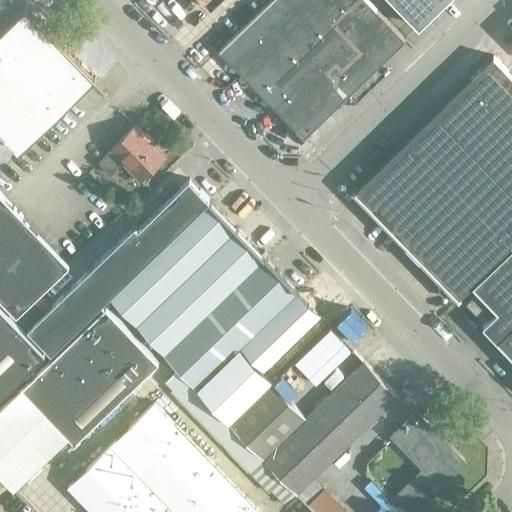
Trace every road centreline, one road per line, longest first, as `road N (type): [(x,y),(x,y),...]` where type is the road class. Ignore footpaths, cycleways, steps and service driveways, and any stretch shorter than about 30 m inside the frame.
road 1 (unclassified): [(511,435),(293,201)]
road 2 (unclassified): [(293,201),(498,0)]
road 3 (unclassified): [(293,201),(93,0)]
